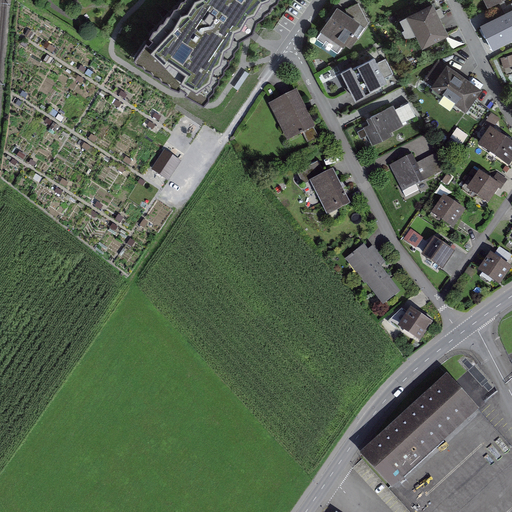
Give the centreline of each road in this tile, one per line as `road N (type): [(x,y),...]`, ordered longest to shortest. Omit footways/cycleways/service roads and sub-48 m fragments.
road 1 (residential): [(459,334),(380,214),(288,46)]
road 2 (tertiary): [(459,334),(374,413),(305,511)]
road 3 (residential): [(288,46),(177,205)]
road 4 (residential): [(511,115),(452,0)]
